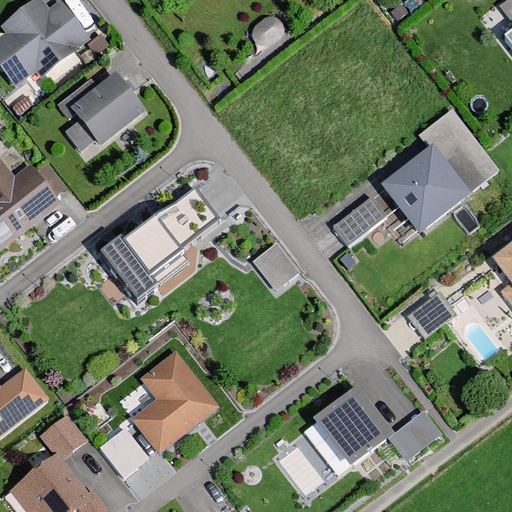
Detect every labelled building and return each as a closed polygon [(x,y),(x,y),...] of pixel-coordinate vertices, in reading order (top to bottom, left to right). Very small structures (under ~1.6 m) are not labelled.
[(0,32),(3,36),(0,37),(0,69),(13,87),(34,70),(39,77),(76,49),(74,47),(84,39),(54,0),(45,7),(40,0),(32,0),(0,25),(0,32)] [(110,78),(67,111),(95,148),(138,114),(110,78)] [(470,199),(434,151),(382,190),(419,238),(470,199)] [(0,253),(56,210),(25,170),(12,180),(0,164),(0,253)] [(220,222),(196,192),(124,247),(120,243),(102,257),(139,304),(189,266),(179,253),(220,222)] [(255,258),(278,288),(303,269),(280,239),(255,258)] [(511,246),(481,271),(511,309),(511,246)] [(427,336),(455,314),(438,292),(410,314),(427,336)] [(173,356),(139,382),(154,402),(128,422),(155,456),(215,410),(173,356)] [(0,434),(44,400),(22,372),(0,389),(0,434)] [(349,391),(304,425),(340,472),(385,438),(349,391)] [(127,424),(101,445),(126,476),(153,455),(127,424)] [(49,457),(7,490),(24,511),(76,511),(87,504),(49,457)]
